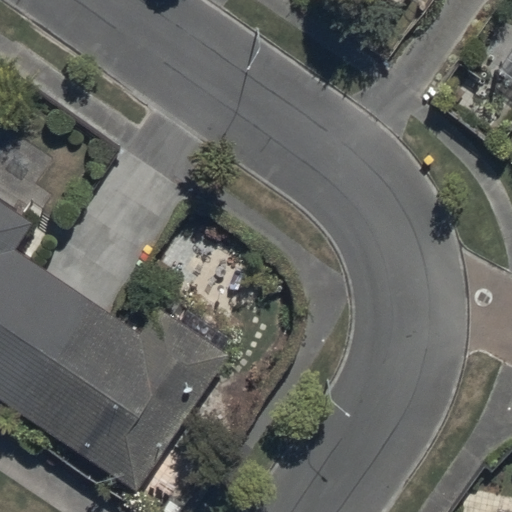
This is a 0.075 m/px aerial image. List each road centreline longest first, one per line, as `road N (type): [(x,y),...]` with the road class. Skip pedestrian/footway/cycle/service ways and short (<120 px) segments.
road 1 (residential): [(87,0),(336,178),(397,247),(421,293)]
road 2 (residential): [(421,293),(407,388),(370,465),(335,511)]
